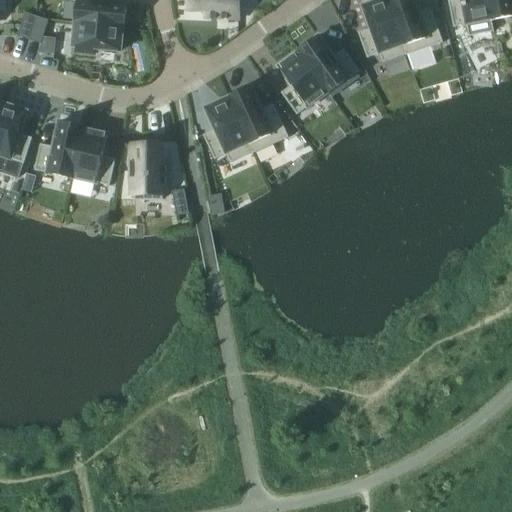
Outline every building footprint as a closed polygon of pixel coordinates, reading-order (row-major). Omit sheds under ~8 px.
[(125,26),(125,17),(126,5),(100,2),(99,0),(72,0),(72,2),(76,3),(74,24),(124,29),(125,26)] [(216,19),(221,19),(221,20),(222,20),(222,19),(226,19),(226,20),(227,20),(238,20),(239,0),(188,0),(188,12),(205,12),(205,19),(210,19),(210,20),(211,20),(211,19),(215,19),(215,20),(216,20),(216,19)] [(368,30),(358,34),(367,59),(379,55),(382,64),(405,56),(405,57),(406,57),(386,0),(382,0),(362,7),(367,21),(370,29),(368,30)] [(386,0),(406,57),(443,44),(430,9),(418,14),(412,0),(386,0)] [(456,0),(448,2),(453,28),(466,26),(469,38),(493,33),(491,22),(486,0),(456,0)] [(511,0),(486,0),(491,22),(511,17),(511,0)] [(29,41),(36,17),(25,14),(17,37),(29,41)] [(41,45),(48,21),(36,17),(29,41),(41,45)] [(94,56),(95,50),(97,50),(105,51),(120,53),(123,30),(124,30),(124,29),(74,24),(74,25),(75,25),(72,48),(75,48),(75,54),(94,56)] [(300,50),(297,52),(328,95),(359,72),(344,50),(333,58),(318,37),(307,45),(300,50)] [(297,53),(278,67),(286,79),(291,86),(290,87),(281,94),(296,116),(327,94),(327,95),(328,95),(297,52),(296,52),(297,53)] [(230,96),(227,98),(253,155),(288,138),(273,105),(261,111),(250,87),(237,93),(230,96)] [(213,131),(203,136),(214,161),(226,155),(230,164),(252,154),(252,155),(253,155),(227,98),(226,98),(227,99),(205,109),(211,123),(215,131),(213,131)] [(0,113),(0,173),(18,179),(23,164),(32,139),(31,139),(21,136),(19,135),(22,127),(27,113),(4,105),(4,104),(3,104),(0,113)] [(40,145),(34,171),(71,180),(83,128),(80,128),(72,126),(59,123),(53,148),(40,145)] [(83,128),(71,180),(73,180),(73,179),(109,187),(115,161),(104,158),(102,158),(104,149),(107,135),(84,130),(84,128),(83,128)] [(167,169),(167,168),(166,168),(166,162),(159,162),(159,146),(159,145),(136,145),(136,146),(130,146),(130,196),(134,196),(134,201),(161,201),(161,196),(166,196),(166,185),(167,185),(167,184),(166,184),(166,180),(167,180),(167,179),(166,179),(166,174),(167,174),(167,173),(166,173),(166,169),(167,169)] [(188,215),(184,191),(172,193),(176,217),(188,215)]
